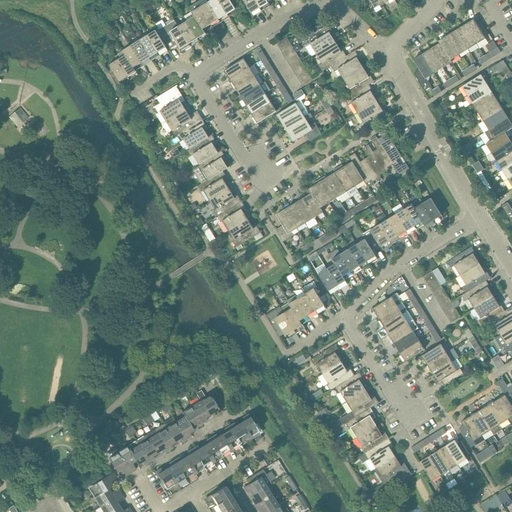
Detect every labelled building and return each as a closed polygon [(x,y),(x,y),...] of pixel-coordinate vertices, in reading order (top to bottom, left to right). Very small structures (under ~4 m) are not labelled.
[(216,26),(221,22),(207,0),(200,0),(197,2),(213,28),(213,27),(211,24),(214,22),(216,26)] [(224,21),(229,17),(218,0),(207,0),(221,22),(219,19),(222,17),(224,21)] [(235,9),(230,0),(218,0),(229,17),(227,14),(230,12),(232,15),(237,12),(235,9)] [(262,11),(254,0),(242,0),(245,4),(240,7),(245,15),(250,11),(253,16),(262,11)] [(254,0),(262,11),(260,7),(262,6),(265,9),(270,6),(268,2),(266,0),(254,0)] [(368,0),(373,8),(379,5),(380,7),(384,4),(381,0),(361,0),(363,3),(368,0)] [(197,2),(188,8),(194,17),(195,17),(202,29),(203,29),(205,32),(213,28),(197,2)] [(195,17),(194,17),(187,22),(199,42),(197,39),(200,37),(202,40),(207,37),(205,33),(206,33),(205,32),(203,29),(202,29),(195,17)] [(474,20),(465,25),(477,44),(486,39),(474,20)] [(181,49),(184,47),(186,50),(191,47),(178,27),(175,22),(159,31),(170,50),(178,45),(183,52),(181,49)] [(194,45),(199,42),(187,22),(178,27),(191,47),(189,44),(192,42),(194,45)] [(303,33),(296,38),(297,38),(300,43),(302,42),(303,41),(307,46),(305,47),(311,57),(316,54),(335,42),(331,36),(333,34),(328,26),(329,25),(328,25),(317,32),(315,29),(303,33)] [(468,49),(477,44),(465,25),(456,31),(468,49)] [(156,30),(147,35),(160,56),(158,52),(160,50),(163,54),(168,50),(166,47),(156,30)] [(459,55),(468,49),(456,31),(447,36),(459,55)] [(154,59),(160,56),(147,35),(139,41),(152,61),(150,57),(152,56),(154,59)] [(450,60),(451,60),(459,55),(447,36),(438,41),(440,44),(440,43),(450,60)] [(288,37),(277,44),(280,49),(291,42),(288,37)] [(139,41),(131,46),(143,66),(144,66),(141,62),(144,61),(146,64),(152,61),(139,41)] [(294,47),(291,42),(280,49),(283,54),(294,47)] [(335,42),(316,54),(322,63),(318,65),(322,71),(320,71),(321,72),(323,71),(330,67),(330,66),(346,56),(341,47),(339,48),(335,42)] [(440,43),(440,44),(431,49),(443,68),(452,62),(451,60),(450,60),(440,43)] [(122,51),(123,52),(125,55),(133,67),(136,66),(138,69),(143,66),(131,46),(122,51)] [(294,47),(283,54),(286,59),(297,52),(294,47)] [(434,73),(443,68),(431,49),(430,47),(427,49),(428,51),(422,54),(434,73)] [(487,61),(499,53),(500,52),(497,47),(484,56),(487,61)] [(337,70),(343,79),(362,67),(358,61),(360,60),(355,51),(356,51),(356,50),(346,56),(330,66),(330,67),(333,72),(337,70)] [(125,55),(123,52),(122,51),(118,54),(118,55),(115,57),(117,60),(130,80),(128,77),(130,75),(133,78),(138,75),(136,72),(133,67),(125,55)] [(261,60),(266,57),(262,51),(257,54),(261,60)] [(300,58),(297,52),(286,59),(289,64),(300,58)] [(434,73),(422,54),(421,52),(418,54),(419,56),(413,60),(419,69),(415,71),(414,72),(414,73),(414,74),(414,75),(424,91),(431,86),(426,78),(434,73)] [(481,64),(487,61),(484,56),(478,59),(481,64)] [(265,66),(270,63),(266,57),(261,60),(265,66)] [(230,79),(249,67),(243,58),(224,70),(230,79)] [(304,63),(300,58),(289,64),(292,69),(304,63)] [(124,84),(130,80),(117,60),(109,65),(119,82),(122,80),(124,84)] [(506,66),(503,60),(487,70),(489,73),(493,74),(506,66)] [(304,63),(292,69),(296,75),(307,68),(304,63)] [(471,73),(477,69),(474,64),(468,68),(471,73)] [(230,79),(228,81),(230,83),(232,82),(236,88),(255,76),(249,67),(230,79)] [(362,67),(343,79),(349,89),(345,91),(348,97),(349,97),(368,85),(369,85),(375,81),(375,80),(373,81),(368,73),(366,74),(362,67)] [(272,77),(277,74),(273,68),(268,71),(272,77)] [(310,73),(307,68),(296,75),(299,80),(310,73)] [(465,77),(471,73),(468,68),(462,72),(465,77)] [(321,72),(317,74),(318,75),(320,79),(326,76),(323,71),(321,72)] [(467,95),(486,83),(489,82),(486,78),(487,78),(483,71),(479,74),(479,75),(462,86),(467,95)] [(313,78),(310,73),(299,80),(302,85),(313,78)] [(276,83),(280,80),(277,74),(272,77),(276,83)] [(450,79),(453,84),(459,80),(456,75),(450,79)] [(260,85),(255,76),(236,88),(241,97),(260,85)] [(447,88),(453,84),(450,79),(444,83),(447,88)] [(467,95),(473,104),(492,92),(494,90),(491,86),(489,88),(486,83),(467,95)] [(167,121),(185,109),(181,103),(183,102),(180,99),(182,97),(176,87),(177,86),(177,85),(156,99),(157,99),(160,103),(153,108),(154,108),(155,108),(158,113),(160,111),(167,121)] [(241,97),(239,98),(241,101),(243,99),(247,105),(265,94),(260,85),(241,97)] [(352,103),(358,113),(376,101),(372,95),(374,93),(369,85),(368,85),(349,97),(348,97),(343,100),(343,101),(345,100),(348,105),(352,103)] [(283,95),(288,92),(284,86),(279,89),(283,95)] [(432,90),(435,95),(441,91),(438,86),(432,90)] [(282,124),(301,112),(306,109),(301,100),(306,97),(302,90),(293,95),(297,102),(275,116),(277,119),(279,118),(282,124)] [(291,98),(291,96),(288,92),(283,95),(286,101),(291,98)] [(497,101),(492,92),(473,104),(478,112),(497,101)] [(248,108),(252,114),(271,102),(265,94),(247,105),(244,107),(246,110),(248,108)] [(322,103),(325,109),(330,106),(327,100),(322,103)] [(450,105),(447,100),(440,104),(443,109),(450,105)] [(380,108),(376,101),(358,113),(364,122),(360,125),(363,130),(362,131),(389,115),(388,114),(387,115),(382,106),(380,108)] [(483,121),(502,109),(497,101),(478,112),(483,121)] [(253,117),(254,117),(257,123),(276,111),(271,102),(252,114),(250,115),(251,117),(253,117)] [(342,102),(336,105),(339,110),(345,106),(342,102)] [(334,112),(330,106),(325,109),(329,115),(334,112)] [(11,119),(17,126),(23,120),(20,116),(23,114),(18,109),(13,113),(15,116),(11,119)] [(172,138),(173,138),(204,119),(202,120),(202,119),(199,114),(197,116),(195,112),(189,116),(185,109),(167,121),(172,131),(170,132),(174,137),(172,138)] [(483,121),(489,130),(508,118),(502,109),(483,121)] [(307,121),(313,117),(310,113),(304,117),(301,112),(282,124),(280,125),(282,128),(284,127),(288,132),(307,121)] [(489,130),(485,132),(490,141),(509,130),(511,127),(511,115),(508,118),(489,130)] [(204,119),(173,138),(173,139),(178,135),(182,141),(184,139),(190,149),(186,151),(213,134),(208,137),(204,131),(206,130),(204,127),(206,125),(203,120),(204,119)] [(307,121),(288,132),(286,134),(287,137),(289,135),(293,141),(305,134),(310,141),(321,134),(315,123),(310,126),(307,121)] [(402,157),(385,130),(380,133),(385,142),(381,144),(393,165),(397,162),(396,160),(402,157)] [(511,135),(509,130),(490,141),(486,143),(491,153),(511,139),(511,135)] [(214,135),(213,134),(186,151),(187,151),(188,151),(191,156),(193,155),(199,164),(196,166),(223,149),(218,152),(214,146),(215,145),(213,142),(215,141),(212,136),(214,135)] [(388,168),(393,165),(381,144),(377,137),(371,141),(377,149),(373,152),(385,172),(389,170),(388,168)] [(497,161),(511,151),(511,139),(491,153),(497,161)] [(380,175),(385,172),(373,152),(368,145),(363,148),(368,157),(364,159),(377,180),(381,177),(380,175)] [(223,150),(223,149),(196,166),(196,167),(197,166),(201,171),(203,170),(209,179),(222,171),(223,171),(230,167),(229,166),(227,167),(223,161),(225,161),(223,157),(225,156),(222,151),(223,150)] [(502,170),(511,163),(511,151),(497,161),(502,170)] [(373,182),(377,180),(364,159),(360,162),(355,153),(349,157),(352,162),(353,162),(364,181),(366,184),(372,180),(373,182)] [(352,162),(343,167),(355,186),(364,181),(353,162),(352,162)] [(511,163),(502,170),(507,179),(511,175),(511,163)] [(347,192),(355,186),(343,167),(335,173),(347,192)] [(226,176),(223,171),(222,171),(209,179),(197,187),(198,187),(202,192),(204,190),(210,200),(228,188),(224,182),(226,181),(224,178),(226,176)] [(335,173),(326,178),(338,197),(347,192),(335,173)] [(329,202),(338,197),(326,178),(325,176),(317,181),(318,183),(317,183),(329,202)] [(309,189),(321,208),(329,202),(317,183),(318,183),(317,181),(313,183),(315,185),(309,189)] [(412,187),(409,182),(404,185),(407,190),(412,187)] [(228,188),(210,200),(216,210),(214,211),(217,216),(215,217),(216,217),(243,201),(243,200),(241,201),(238,196),(236,197),(234,194),(232,195),(228,188)] [(321,208),(309,189),(308,189),(309,190),(306,191),(308,195),(303,199),(302,199),(314,218),(323,212),(321,208)] [(393,192),(385,197),(386,198),(386,199),(388,202),(389,204),(397,199),(396,197),(395,195),(393,192)] [(305,223),(314,218),(302,199),(303,199),(301,196),(298,198),(300,200),(294,204),(305,223)] [(377,201),(374,196),(368,200),(371,205),(377,201)] [(431,198),(423,203),(435,224),(435,223),(433,220),(436,218),(438,222),(444,218),(441,215),(442,215),(431,198)] [(420,199),(412,204),(415,208),(414,208),(422,221),(424,225),(427,229),(435,224),(423,203),(420,199)] [(223,221),(229,231),(247,219),(243,213),(245,212),(243,208),(245,207),(242,202),(243,201),(216,217),(216,218),(217,217),(221,222),(223,221)] [(340,201),(335,204),(341,213),(346,210),(340,201)] [(297,228),(305,223),(294,204),(292,202),(290,203),(291,206),(285,209),(285,210),(297,228)] [(511,210),(507,202),(502,206),(511,222),(511,210)] [(359,212),(365,208),(362,203),(356,207),(359,212)] [(412,204),(404,209),(416,229),(414,226),(417,224),(419,228),(424,225),(422,221),(414,208),(415,208),(412,204)] [(288,234),(297,228),(285,210),(285,209),(284,207),(281,209),(282,211),(276,215),(283,226),(276,230),(283,242),(290,237),(288,234)] [(353,216),(359,212),(356,207),(350,211),(353,216)] [(411,233),(416,229),(404,209),(395,214),(408,235),(408,234),(406,231),(409,229),(411,233)] [(350,217),(347,212),(339,218),(342,223),(350,217)] [(395,243),(400,240),(387,219),(383,213),(375,218),(379,224),(392,245),(392,244),(390,241),(393,239),(395,243)] [(395,214),(387,219),(400,240),(400,239),(398,236),(401,234),(403,238),(408,235),(395,214)] [(342,223),(339,218),(333,221),(336,226),(342,223)] [(251,225),(247,219),(229,231),(235,240),(233,242),(236,247),(235,248),(236,247),(238,250),(242,247),(241,245),(262,231),(260,232),(257,227),(255,228),(253,225),(251,225)] [(355,223),(352,219),(344,224),(346,228),(355,223)] [(384,245),(386,248),(392,245),(379,224),(363,235),(365,239),(373,252),(384,245)] [(343,225),(337,229),(340,234),(346,230),(343,225)] [(328,240),(337,235),(334,230),(325,235),(328,240)] [(328,240),(325,235),(319,239),(322,244),(328,240)] [(365,239),(357,244),(369,264),(367,261),(370,259),(372,263),(378,259),(376,256),(373,252),(365,239)] [(307,245),(310,250),(316,246),(313,241),(307,245)] [(364,268),(369,264),(357,244),(348,249),(361,269),(359,266),(362,264),(364,268)] [(304,254),(310,250),(307,245),(301,249),(304,254)] [(454,266),(460,275),(479,264),(474,257),(476,256),(471,248),(472,247),(472,246),(445,263),(446,263),(447,263),(450,268),(454,266)] [(260,275),(279,263),(269,247),(250,260),(260,275)] [(337,249),(329,254),(345,280),(346,280),(343,276),(345,274),(348,278),(353,274),(340,254),(337,249)] [(356,273),(361,269),(348,249),(340,254),(353,274),(351,271),(354,269),(356,273)] [(317,252),(308,257),(311,262),(320,257),(317,252)] [(347,284),(345,280),(329,254),(328,254),(334,264),(327,269),(339,289),(337,285),(340,284),(342,287),(347,284)] [(482,270),(479,264),(460,275),(466,285),(462,287),(465,293),(466,293),(485,281),(491,277),(491,276),(489,277),(484,269),(482,270)] [(318,274),(328,291),(332,289),(334,292),(339,289),(327,269),(318,274)] [(421,278),(425,283),(435,277),(431,271),(421,278)] [(425,283),(428,288),(438,282),(435,277),(425,283)] [(443,278),(438,281),(441,287),(446,284),(443,278)] [(317,287),(314,281),(303,288),(302,288),(305,294),(318,314),(316,310),(319,309),(321,312),(327,309),(317,293),(320,291),(317,287),(318,287),(317,286),(317,287)] [(490,290),(485,281),(466,293),(465,293),(460,296),(460,297),(461,296),(464,301),(468,299),(474,309),(493,297),(489,291),(490,290)] [(438,282),(428,288),(431,293),(441,287),(438,282)] [(431,293),(434,298),(444,292),(441,287),(431,293)] [(409,298),(414,295),(410,289),(405,292),(409,298)] [(434,298),(437,303),(447,297),(444,292),(434,298)] [(370,309),(372,313),(374,312),(378,317),(397,306),(402,302),(396,293),(386,299),(384,296),(378,299),(380,303),(370,309)] [(305,294),(297,299),(310,319),(308,315),(311,314),(313,317),(318,314),(305,294)] [(300,321),(300,320),(302,319),(305,322),(310,319),(297,299),(295,295),(287,301),(288,303),(291,308),(292,308),(300,321)] [(417,301),(414,295),(409,298),(412,304),(417,301)] [(447,297),(437,303),(440,308),(451,302),(447,297)] [(497,304),(493,297),(474,309),(480,318),(476,321),(480,326),(478,326),(479,327),(487,322),(504,311),(498,303),(497,304)] [(440,308),(443,314),(454,307),(451,302),(440,308)] [(280,308),(296,333),(294,330),(297,328),(299,332),(305,328),(302,325),(303,325),(300,320),(300,321),(292,308),(291,308),(288,303),(280,308)] [(291,337),(296,333),(280,308),(279,306),(279,307),(280,308),(267,316),(266,315),(265,315),(279,337),(284,334),(285,335),(289,333),(291,337)] [(380,320),(383,326),(402,314),(407,311),(405,308),(400,311),(397,306),(378,317),(376,318),(378,321),(380,320)] [(419,316),(424,312),(421,306),(416,310),(419,316)] [(494,325),(500,335),(511,327),(511,308),(511,307),(511,306),(504,311),(487,322),(491,328),(494,325)] [(443,314),(447,319),(457,312),(454,307),(443,314)] [(428,318),(424,312),(419,316),(423,321),(428,318)] [(457,312),(447,319),(450,324),(460,318),(457,312)] [(408,323),(402,314),(383,326),(389,335),(408,323)] [(413,332),(408,323),(389,335),(394,343),(413,332)] [(430,333),(435,330),(431,324),(426,327),(430,333)] [(466,336),(471,333),(468,327),(463,330),(466,336)] [(511,327),(500,335),(495,338),(501,348),(503,347),(506,352),(505,353),(511,349),(511,327)] [(439,336),(435,330),(430,333),(434,339),(439,336)] [(396,347),(399,352),(418,340),(413,332),(394,343),(392,345),(394,348),(396,347)] [(474,348),(479,345),(475,339),(470,342),(474,348)] [(424,349),(418,340),(399,352),(405,361),(424,349)] [(322,374),(341,362),(337,356),(340,354),(335,346),(337,345),(336,344),(309,361),(310,361),(311,361),(314,366),(316,364),(322,374)] [(424,359),(427,364),(446,353),(441,344),(419,357),(422,360),(424,359)] [(477,354),(482,351),(479,345),(474,348),(477,354)] [(427,364),(433,373),(452,362),(446,353),(427,364)] [(491,359),(497,368),(503,364),(497,355),(491,359)] [(301,356),(295,360),(298,365),(304,361),(301,356)] [(341,362),(322,374),(328,384),(326,385),(330,390),(328,391),(329,392),(335,388),(335,387),(354,376),(354,375),(348,367),(345,369),(341,362)] [(457,370),(452,362),(433,373),(438,382),(443,379),(447,384),(463,374),(460,368),(457,370)] [(341,392),(347,401),(365,390),(361,383),(365,381),(359,373),(361,372),(360,371),(354,375),(354,376),(335,387),(335,388),(339,393),(341,392)] [(502,378),(496,381),(505,395),(511,406),(511,385),(511,384),(507,387),(502,378)] [(442,406),(465,392),(461,385),(438,398),(442,406)] [(196,393),(200,401),(209,415),(213,412),(215,415),(220,411),(210,394),(205,397),(201,390),(196,393)] [(370,409),(380,402),(379,402),(378,403),(373,394),(369,396),(365,390),(347,401),(353,411),(341,418),(344,424),(354,418),(370,408),(370,409)] [(315,393),(308,397),(311,401),(318,397),(315,393)] [(511,406),(505,395),(496,400),(508,419),(509,418),(510,421),(511,421),(511,406)] [(499,425),(508,419),(496,400),(487,406),(499,425)] [(191,406),(202,423),(207,420),(205,417),(209,415),(200,401),(191,406)] [(182,412),(184,416),(193,430),(194,430),(191,426),(195,424),(197,426),(202,423),(191,406),(182,412)] [(487,406),(479,411),(490,430),(493,435),(502,430),(499,425),(487,406)] [(351,428),(357,438),(376,426),(372,420),(375,418),(370,409),(370,408),(354,418),(344,424),(345,425),(346,424),(349,429),(351,428)] [(479,411),(470,416),(482,435),(490,430),(479,411)] [(248,414),(243,417),(242,417),(244,420),(240,423),(251,440),(252,439),(251,436),(258,431),(248,414)] [(186,439),(191,435),(189,433),(193,430),(184,416),(175,422),(186,439)] [(475,444),(473,441),(482,435),(470,416),(461,422),(464,427),(460,430),(471,447),(475,444)] [(163,423),(175,442),(179,439),(181,442),(186,439),(175,422),(172,417),(163,423)] [(242,446),(251,440),(240,423),(236,425),(234,422),(229,426),(242,446)] [(167,450),(172,447),(171,444),(175,442),(163,423),(154,429),(167,450)] [(222,434),(232,451),(242,446),(229,426),(224,429),(226,432),(222,434)] [(363,455),(389,439),(383,430),(380,433),(376,426),(357,438),(363,447),(361,448),(364,454),(363,455)] [(446,433),(443,428),(437,431),(440,436),(446,433)] [(162,453),(167,450),(154,429),(145,435),(157,453),(161,451),(162,453)] [(438,438),(434,433),(429,437),(432,442),(438,438)] [(223,457),(232,451),(222,434),(218,437),(216,434),(211,437),(223,457)] [(149,462),(154,458),(152,456),(157,453),(145,435),(136,441),(149,462)] [(503,445),(509,441),(506,436),(500,440),(503,445)] [(203,445),(214,463),(223,457),(211,437),(206,440),(207,443),(203,445)] [(432,442),(429,437),(422,441),(426,445),(432,442)] [(458,445),(454,438),(449,440),(450,443),(446,445),(458,464),(467,459),(465,456),(469,454),(462,442),(458,445)] [(370,458),(376,468),(395,457),(391,450),(394,448),(389,439),(363,455),(360,457),(363,463),(370,458)] [(126,446),(138,465),(142,462),(144,465),(149,462),(136,441),(126,446)] [(458,464),(446,445),(445,443),(440,446),(441,448),(437,451),(449,470),(458,464)] [(420,449),(417,444),(411,448),(414,453),(420,449)] [(205,468),(214,463),(203,445),(199,448),(197,445),(192,449),(205,468)] [(493,445),(489,447),(490,449),(492,452),(493,454),(497,452),(493,445)] [(117,452),(130,473),(136,470),(131,463),(135,461),(138,465),(126,446),(117,452)] [(489,447),(483,451),(484,453),(487,458),(493,454),(492,452),(490,449),(489,447)] [(205,468),(192,449),(187,452),(189,454),(185,457),(194,471),(195,470),(197,473),(205,468)] [(449,470),(437,451),(429,456),(440,475),(449,470)] [(117,472),(121,469),(125,476),(130,473),(117,452),(108,458),(117,472)] [(424,459),(420,462),(431,481),(440,475),(429,456),(427,454),(423,457),(424,459)] [(184,477),(194,471),(185,457),(181,459),(179,457),(174,460),(184,477)] [(380,479),(387,490),(412,474),(412,473),(411,474),(402,461),(399,463),(395,457),(376,468),(382,477),(380,479)] [(166,468),(175,483),(184,477),(174,460),(169,463),(170,466),(166,468)] [(166,489),(175,483),(166,468),(162,471),(161,468),(155,472),(166,489)] [(248,484),(243,487),(246,492),(247,493),(249,491),(252,495),(266,486),(271,483),(262,469),(245,480),(248,484)] [(113,472),(88,487),(94,497),(112,486),(110,482),(116,478),(113,472)] [(94,497),(100,506),(120,493),(117,488),(111,492),(108,489),(113,486),(112,486),(94,497)] [(233,494),(230,489),(227,490),(225,486),(208,496),(214,506),(233,494)] [(272,495),(266,486),(252,495),(254,499),(252,501),(255,506),(272,495)] [(376,488),(367,493),(371,499),(379,494),(376,488)] [(100,506),(103,511),(110,511),(119,506),(117,502),(123,498),(120,493),(100,506)] [(214,506),(217,511),(224,511),(236,505),(234,501),(236,499),(233,494),(214,506)] [(255,506),(258,511),(261,509),(262,511),(265,511),(277,505),(272,495),(255,506)] [(484,511),(489,511),(502,504),(496,495),(480,505),(484,511)] [(282,502),(277,505),(265,511),(285,511),(288,511),(282,502)]
